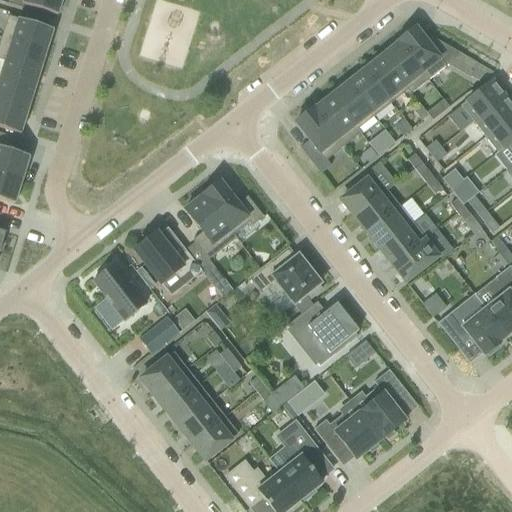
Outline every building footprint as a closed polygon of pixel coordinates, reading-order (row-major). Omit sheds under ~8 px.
[(61,0),(22,0),(21,6),(45,13),(44,14),(46,15),(46,13),(51,14),(51,15),(56,17),(61,0)] [(6,17),(0,37),(0,38),(45,53),(52,31),(46,29),(46,30),(6,17)] [(397,45),(397,44),(427,82),(444,68),(458,56),(459,55),(427,37),(423,40),(414,29),(396,44),(397,45)] [(0,61),(3,62),(39,73),(45,53),(0,38),(0,61)] [(397,45),(380,57),(407,91),(406,92),(409,96),(427,82),(397,44),(397,45)] [(380,57),(363,71),(390,104),(406,92),(407,91),(380,57)] [(0,83),(32,94),(39,73),(3,62),(0,72),(0,83)] [(476,65),(469,78),(470,78),(480,84),(492,74),(486,70),(476,65)] [(346,84),(373,118),(390,104),(363,71),(346,84)] [(0,106),(26,114),(32,94),(0,83),(0,106)] [(491,83),(459,107),(460,108),(472,123),(472,124),(503,99),(491,83)] [(346,84),(329,98),(356,131),(357,131),(373,118),(346,84)] [(329,98),(313,110),(312,111),(342,148),(360,134),(357,131),(356,131),(329,98)] [(511,109),(503,99),(472,124),(484,139),(511,116),(511,109)] [(427,117),(431,122),(448,109),(442,101),(425,114),(427,117)] [(26,114),(0,106),(0,129),(19,136),(26,114)] [(420,107),(413,113),(421,123),(427,117),(425,114),(420,107)] [(342,148),(312,111),(312,110),(294,124),(308,142),(299,149),(319,175),(329,168),(324,162),(342,148)] [(511,116),(484,139),(496,154),(505,146),(506,147),(511,141),(511,116)] [(394,128),(402,137),(410,131),(403,121),(394,128)] [(0,174),(21,181),(28,158),(6,151),(10,138),(0,134),(0,174)] [(370,149),(377,157),(385,151),(376,139),(367,146),(370,149)] [(434,142),(424,150),(429,157),(440,149),(434,142)] [(370,149),(361,156),(368,164),(377,157),(370,149)] [(440,149),(429,157),(435,164),(445,156),(440,149)] [(407,162),(414,171),(420,166),(413,157),(407,162)] [(353,218),(386,192),(376,179),(384,172),(378,164),(351,185),(355,189),(340,201),(353,218)] [(419,178),(426,187),(432,182),(425,173),(419,178)] [(450,173),(441,181),(449,191),(459,183),(450,173)] [(0,200),(14,205),(21,181),(0,174),(0,200)] [(432,182),(426,187),(434,197),(440,192),(432,182)] [(219,183),(201,197),(232,236),(248,223),(251,227),(262,218),(246,198),(236,206),(219,183)] [(459,183),(449,191),(456,201),(461,206),(471,198),(459,183)] [(366,234),(399,208),(386,192),(353,218),(366,234)] [(232,236),(201,197),(183,211),(201,234),(191,241),(207,262),(235,239),(232,236)] [(473,198),(466,203),(474,213),(481,208),(473,198)] [(449,205),(457,215),(463,210),(456,200),(449,205)] [(411,224),(399,208),(366,234),(378,250),(411,224)] [(463,210),(457,215),(464,224),(471,219),(463,210)] [(490,219),(483,224),(491,234),(498,229),(490,219)] [(391,266),(424,240),(411,224),(378,250),(391,266)] [(155,233),(133,251),(170,297),(201,273),(184,251),(175,259),(155,233)] [(424,240),(391,266),(404,283),(437,257),(424,240)] [(319,286),(296,256),(278,271),(271,262),(247,280),(259,295),(269,287),(276,296),(280,293),(292,307),(306,296),(309,300),(319,292),(316,288),(319,286)] [(144,306),(114,266),(92,283),(123,323),(144,306)] [(484,310),(505,338),(511,332),(511,271),(509,268),(493,280),(505,294),(484,310)] [(421,305),(432,319),(445,308),(434,295),(421,305)] [(437,325),(455,348),(468,338),(483,357),(486,355),(487,357),(498,348),(496,346),(499,344),(499,343),(505,338),(484,310),(473,296),(463,304),(474,318),(461,328),(450,314),(437,325)] [(287,328),(320,368),(357,337),(355,334),(358,331),(335,304),(324,313),(316,303),(287,328)] [(205,313),(212,322),(220,315),(213,306),(205,313)] [(172,320),(181,332),(193,322),(184,310),(172,320)] [(167,319),(138,341),(150,355),(178,333),(167,319)] [(206,339),(213,349),(219,344),(212,334),(206,339)] [(354,350),(345,357),(354,368),(373,353),(372,351),(364,342),(354,350)] [(218,356),(226,365),(232,360),(224,351),(218,356)] [(180,376),(186,371),(173,354),(166,358),(165,357),(137,379),(151,398),(180,376)] [(232,360),(226,365),(233,374),(239,369),(232,360)] [(192,392),(199,387),(186,371),(180,376),(151,398),(164,414),(192,392)] [(410,400),(388,372),(373,383),(376,388),(363,399),(368,406),(358,414),(380,442),(384,438),(386,441),(393,435),(391,432),(405,422),(396,411),(410,400)] [(250,384),(257,393),(263,388),(256,379),(250,384)] [(298,394),(286,403),(293,413),(296,417),(324,395),(313,382),(298,394)] [(281,386),(269,396),(271,398),(278,407),(290,398),(281,386)] [(211,403),(199,387),(192,392),(164,414),(177,430),(205,408),(211,403)] [(263,388),(257,393),(264,403),(271,398),(269,396),(263,388)] [(205,408),(177,430),(189,446),(217,424),(224,419),(211,403),(205,408)] [(380,442),(358,414),(347,423),(342,415),(328,426),(325,421),(313,431),(335,459),(346,451),(354,462),(368,451),(370,454),(377,448),(375,445),(380,442)] [(236,435),(224,419),(217,424),(189,446),(204,464),(232,442),(230,440),(236,435)] [(311,466),(309,463),(319,455),(294,424),(276,438),(284,449),(280,452),(290,465),(278,474),(299,501),(301,500),(303,502),(314,494),(312,491),(321,484),(308,468),(311,466)] [(299,501),(278,474),(266,484),(256,471),(252,474),(243,464),(225,478),(250,510),(260,501),(262,504),(264,502),(271,511),(285,511),(286,511),(287,511),(290,511),(299,505),(297,503),(299,501)]
